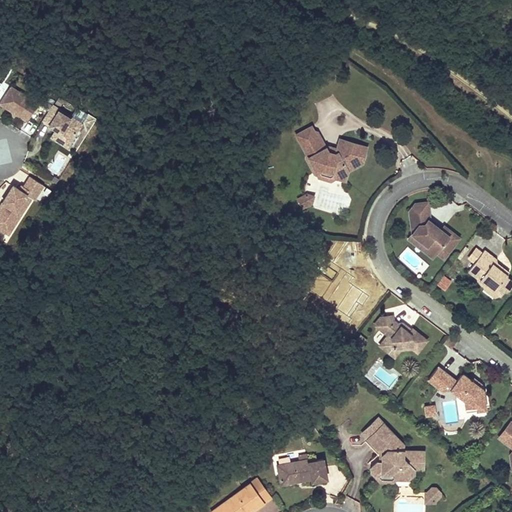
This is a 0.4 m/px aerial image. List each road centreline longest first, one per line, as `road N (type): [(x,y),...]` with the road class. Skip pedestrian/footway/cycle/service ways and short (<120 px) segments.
road 1 (residential): [(511,221),(443,176),(416,176),(389,189),(372,215),(379,263),(511,368)]
road 2 (track): [(511,117),(418,45),(402,20),(410,0)]
